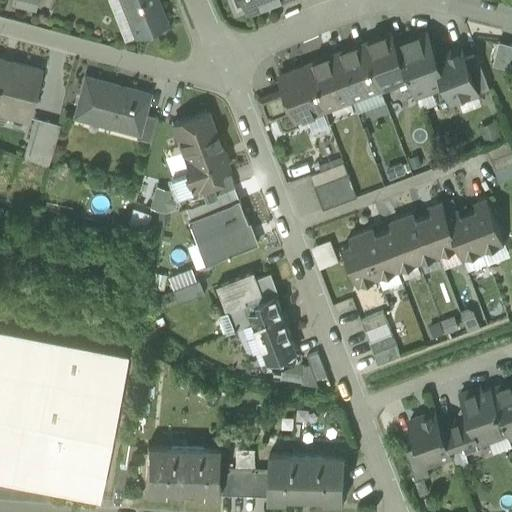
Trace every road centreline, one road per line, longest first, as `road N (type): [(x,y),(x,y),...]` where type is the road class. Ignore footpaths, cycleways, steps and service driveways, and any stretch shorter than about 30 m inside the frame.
road 1 (residential): [(0,24),(185,74),(220,61)]
road 2 (residential): [(220,61),(359,2),(433,0)]
road 3 (residential): [(290,233),(474,160)]
road 4 (residential): [(290,233),(359,406)]
road 5 (residential): [(220,61),(290,233)]
road 6 (residential): [(359,406),(511,353)]
